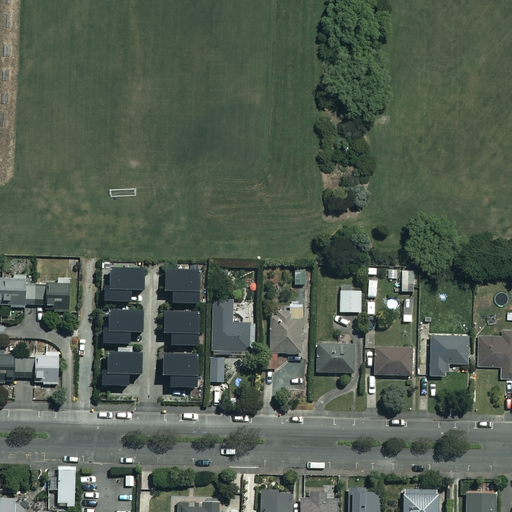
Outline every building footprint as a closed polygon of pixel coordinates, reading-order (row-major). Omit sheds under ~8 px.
[(138,270),(105,270),(105,303),(125,303),(125,296),(125,291),(138,291),(138,270)] [(194,271),(160,272),(161,292),(166,292),(166,297),(166,304),(195,304),(194,271)] [(305,272),(293,272),(293,285),(306,285),(305,272)] [(413,292),(413,274),(400,274),(399,292),(413,292)] [(24,278),(0,277),(0,307),(9,307),(9,310),(26,310),(26,305),(41,305),(41,284),(24,283),(24,278)] [(71,287),(49,287),(49,314),(71,314),(71,287)] [(359,293),(338,293),(338,313),(360,313),(359,293)] [(210,352),(216,353),(216,356),(231,356),(231,353),(247,353),(248,324),(232,323),(232,300),(211,299),(210,352)] [(413,300),(402,300),(402,324),(412,325),(413,300)] [(299,354),(300,306),(288,306),(288,314),(269,313),(267,354),(260,354),(260,369),(276,370),(276,354),(299,354)] [(127,338),(127,333),(137,333),(137,311),(104,310),(103,346),(127,346),(127,338)] [(159,334),(165,334),(164,340),(164,347),(192,347),(192,312),(160,311),(159,334)] [(511,327),(501,327),(501,336),(478,335),(477,366),(499,366),(499,378),(511,378),(511,327)] [(464,337),(426,337),(427,378),(444,377),(444,365),(465,365),(464,337)] [(353,345),(314,345),(314,373),(353,373),(353,345)] [(409,350),(372,348),(371,375),(408,377),(409,350)] [(125,388),(125,375),(136,375),(136,354),(102,353),(102,387),(125,388)] [(158,376),(167,376),(167,386),(192,386),(192,355),(158,354),(158,376)] [(57,358),(0,358),(0,379),(43,380),(43,385),(57,385),(57,358)] [(221,358),(208,359),(209,383),(222,382),(221,358)] [(73,468),(56,468),(57,507),(74,507),(73,468)] [(324,494),(308,494),(307,500),(298,499),(297,511),(335,511),(336,485),(324,485),(324,494)] [(364,493),(364,489),(345,489),(345,511),(377,511),(377,493),(364,493)] [(434,511),(434,491),(400,491),(400,511),(434,511)] [(492,511),(494,495),(464,493),(462,511),(492,511)] [(288,511),(288,494),(259,494),(258,511),(288,511)] [(13,511),(14,500),(0,499),(0,511),(13,511)] [(215,511),(216,505),(175,503),(174,511),(215,511)]
